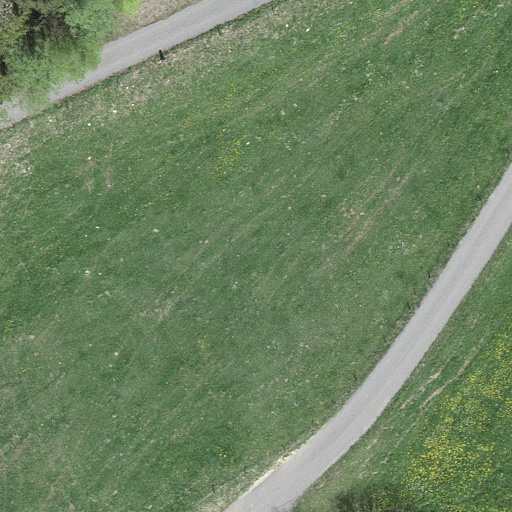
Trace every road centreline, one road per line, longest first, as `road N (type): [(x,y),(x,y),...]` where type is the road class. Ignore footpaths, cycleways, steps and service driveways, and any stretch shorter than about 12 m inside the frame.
road 1 (unclassified): [(511,188),(450,289),(356,413),(258,511)]
road 2 (unclassified): [(0,107),(227,0)]
